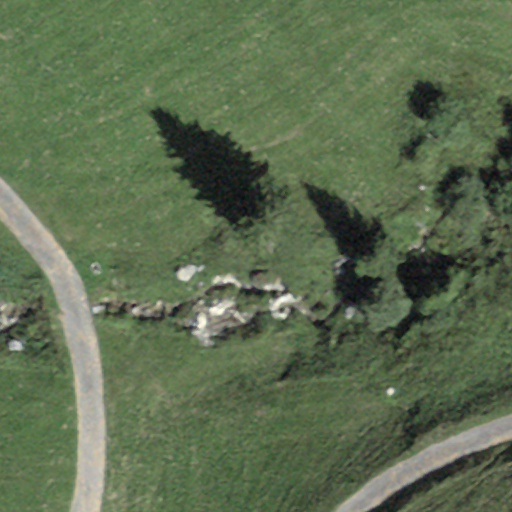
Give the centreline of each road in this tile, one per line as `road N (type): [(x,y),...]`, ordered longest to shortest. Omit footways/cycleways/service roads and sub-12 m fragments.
road 1 (track): [(86,511),(95,420),(79,305),(53,257),(0,195)]
road 2 (track): [(511,429),(378,493),(357,511)]
